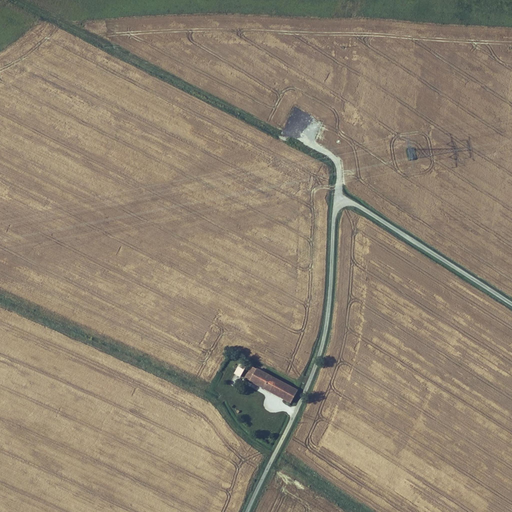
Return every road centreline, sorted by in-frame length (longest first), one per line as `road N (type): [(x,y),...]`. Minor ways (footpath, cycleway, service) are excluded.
road 1 (unclassified): [(511,304),(338,202),(324,340),(249,511)]
road 2 (track): [(14,0),(338,164),(338,202)]
road 3 (track): [(276,458),(241,436),(212,401),(166,374),(0,303)]
